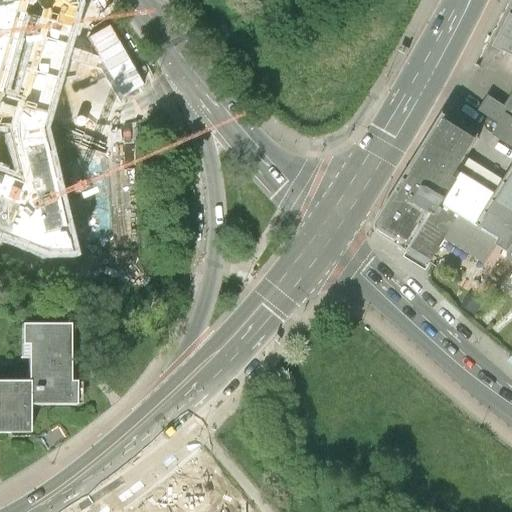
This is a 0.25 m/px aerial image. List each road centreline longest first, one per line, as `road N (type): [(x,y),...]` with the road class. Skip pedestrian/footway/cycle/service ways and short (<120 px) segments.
road 1 (tertiary): [(191,68),(213,163),(219,237),(199,342),(177,402)]
road 2 (primary): [(328,228),(465,0)]
road 3 (tertiary): [(328,228),(363,270),(511,400)]
road 4 (primary): [(177,402),(269,308),(328,228)]
road 5 (tertiary): [(328,228),(191,68)]
road 6 (primary): [(27,511),(177,402)]
